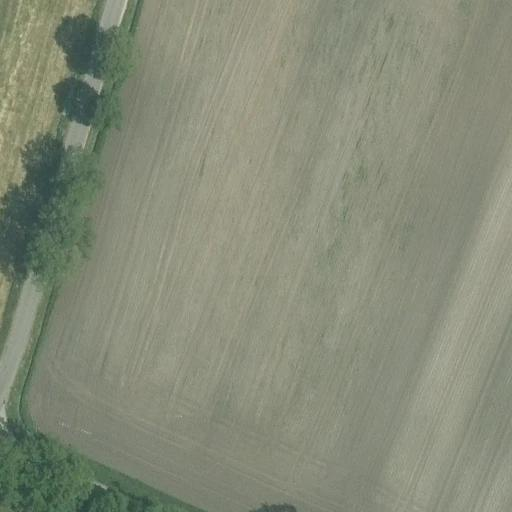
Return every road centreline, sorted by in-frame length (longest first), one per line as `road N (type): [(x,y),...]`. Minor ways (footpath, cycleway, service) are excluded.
road 1 (unclassified): [(125,0),(1,434)]
road 2 (unclassified): [(1,434),(164,511)]
